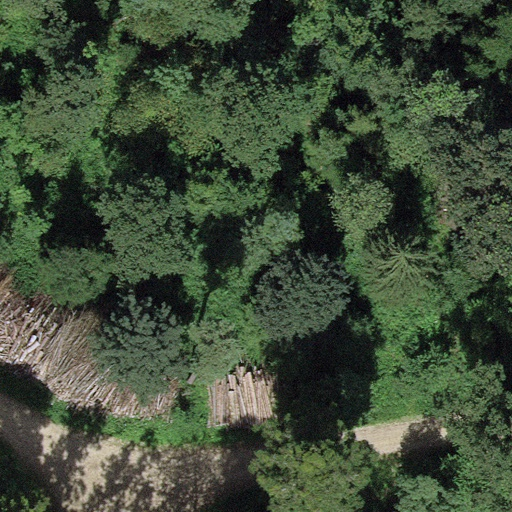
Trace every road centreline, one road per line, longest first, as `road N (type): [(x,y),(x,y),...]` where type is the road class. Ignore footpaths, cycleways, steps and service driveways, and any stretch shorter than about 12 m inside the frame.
road 1 (track): [(511,445),(113,502)]
road 2 (track): [(0,419),(113,502)]
